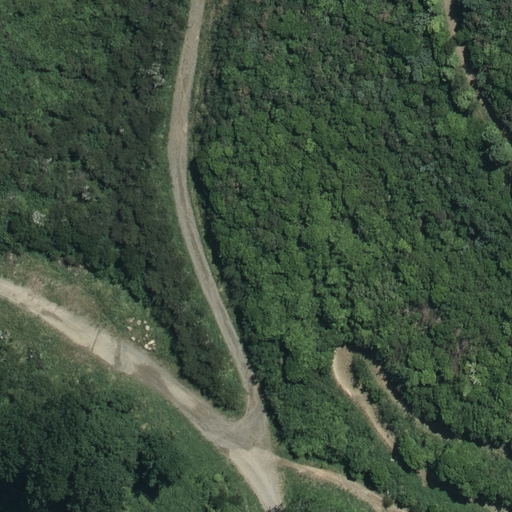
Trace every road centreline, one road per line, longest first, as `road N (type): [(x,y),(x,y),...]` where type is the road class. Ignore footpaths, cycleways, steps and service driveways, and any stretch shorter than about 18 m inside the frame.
road 1 (track): [(200,0),(181,141),(185,218),(256,398),(271,511)]
road 2 (track): [(0,285),(49,307),(177,390),(233,444),(261,455)]
road 3 (track): [(450,0),(465,60),(511,134)]
